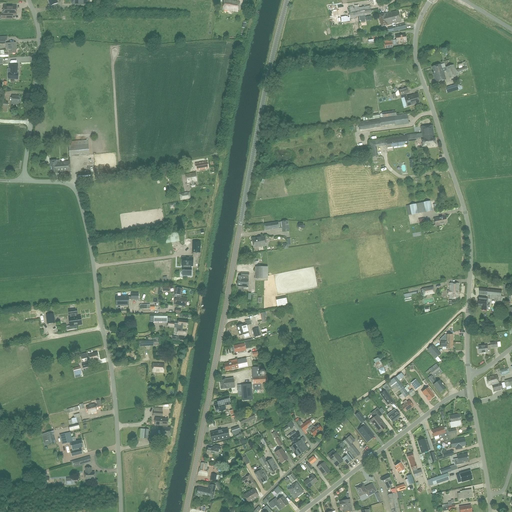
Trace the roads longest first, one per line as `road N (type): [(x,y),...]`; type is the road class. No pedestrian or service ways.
road 1 (tertiary): [(185,511),(286,0)]
road 2 (unclassified): [(467,373),(466,217),(414,50),(430,0)]
road 3 (unclassified): [(120,511),(112,376),(78,199),(67,183),(23,181)]
road 4 (tertiary): [(301,511),(450,397),(470,391)]
road 5 (unclassified): [(23,181),(39,53),(27,0)]
road 6 (track): [(341,413),(467,307)]
road 7 (unclassified): [(250,511),(341,413)]
